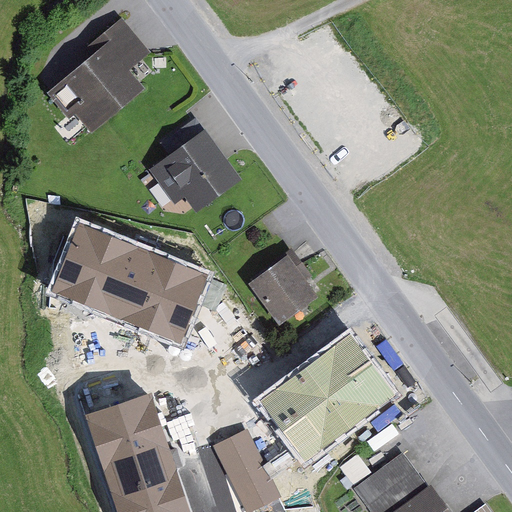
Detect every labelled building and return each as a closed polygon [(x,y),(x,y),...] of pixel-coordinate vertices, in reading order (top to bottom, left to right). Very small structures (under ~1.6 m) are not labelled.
[(92,51),(46,90),(69,118),(76,113),(91,131),(146,86),(130,67),(150,51),(122,17),(88,46),(92,51)] [(239,172),(198,116),(161,143),(169,153),(149,168),(175,204),(185,197),(196,211),(243,176),(239,172)] [(287,253),(249,281),(279,322),(317,293),(306,278),(313,274),(305,263),(292,246),(285,251),(287,253)] [(364,447),(346,457),(357,476),(375,466),(364,447)] [(403,452),(355,487),(373,511),(453,511),(431,482),(428,485),(403,452)] [(492,511),(486,503),(472,511),(492,511)]
